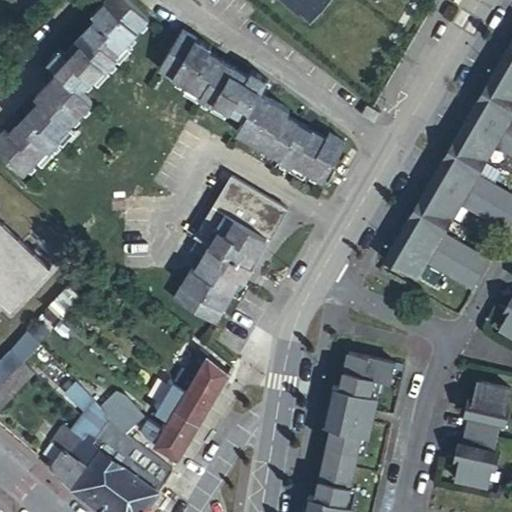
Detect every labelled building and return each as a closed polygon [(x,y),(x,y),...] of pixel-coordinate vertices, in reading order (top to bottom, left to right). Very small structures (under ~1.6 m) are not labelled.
[(13,137),(7,132),(4,128),(0,132),(0,152),(22,173),(47,146),(49,149),(59,138),(57,136),(90,102),(79,91),(103,65),(106,67),(116,56),(113,54),(147,18),(127,0),(101,0),(90,12),(95,17),(102,24),(70,57),(63,50),(59,47),(46,61),(57,71),(35,94),(40,99),(45,104),(13,137)] [(286,0),(302,14),(314,2),(323,10),(332,0),(286,0)] [(102,24),(95,17),(63,50),(70,57),(102,24)] [(208,56),(212,50),(215,45),(187,27),(164,65),(206,90),(204,93),(217,101),(219,98),(249,116),(243,127),(283,152),(282,156),(294,164),(297,161),(326,180),(349,142),(332,132),(329,136),(325,143),(285,118),(290,112),(292,108),(264,92),(272,78),(254,68),(251,74),(247,80),(208,56)] [(511,39),(499,63),(503,65),(511,49),(511,39)] [(511,49),(503,65),(499,63),(479,96),(483,99),(469,124),(464,121),(445,155),(449,157),(435,183),(430,180),(411,214),(415,216),(401,241),(397,239),(385,258),(427,282),(437,265),(470,283),(486,255),(453,236),(471,206),(504,225),(511,210),(511,191),(488,177),(505,147),(511,150),(511,49)] [(251,74),(212,50),(208,56),(247,80),(251,74)] [(479,96),(464,121),(469,124),(483,99),(479,96)] [(40,99),(7,132),(13,137),(45,104),(40,99)] [(375,122),(382,111),(371,104),(364,114),(375,122)] [(325,143),(329,136),(290,112),(285,118),(325,143)] [(178,193),(211,133),(189,121),(156,181),(178,193)] [(445,155),(430,180),(435,183),(449,157),(445,155)] [(203,270),(197,265),(192,263),(174,292),(217,319),(242,278),(246,280),(290,208),(234,172),(197,232),(204,237),(198,247),(205,252),(211,256),(203,270)] [(149,233),(155,195),(125,195),(125,269),(154,270),(149,233)] [(0,212),(0,296),(4,301),(47,258),(0,212)] [(411,214),(397,239),(401,241),(415,216),(411,214)] [(205,252),(197,265),(203,270),(211,256),(205,252)] [(48,303),(59,314),(79,294),(68,283),(48,303)] [(511,305),(501,325),(511,331),(511,305)] [(9,346),(0,355),(0,382),(1,380),(22,357),(9,346)] [(199,371),(209,355),(198,349),(188,364),(199,371)] [(396,360),(349,350),(341,385),(336,384),(333,396),(340,397),(338,408),(328,405),(325,423),(333,425),(317,495),(312,494),(309,506),(316,507),(314,511),(352,511),(354,504),(347,502),(351,484),(359,450),(363,432),(370,434),(379,394),(372,392),(375,376),(382,378),(392,380),(396,360)] [(208,402),(230,365),(209,355),(199,371),(188,364),(186,363),(177,379),(190,386),(188,390),(208,402)] [(15,391),(36,369),(22,357),(1,380),(15,391)] [(382,378),(375,376),(372,392),(379,394),(382,378)] [(511,386),(478,378),(456,476),(490,484),(498,449),(496,448),(502,420),(504,421),(511,386)] [(199,418),(208,402),(188,390),(190,386),(177,379),(160,409),(167,413),(170,409),(176,412),(179,405),(199,418)] [(1,380),(0,382),(0,407),(15,391),(1,380)] [(109,405),(89,383),(77,393),(89,409),(77,423),(104,444),(76,481),(119,511),(142,511),(173,460),(133,431),(130,428),(109,405)] [(333,396),(336,384),(333,383),(328,405),(338,408),(340,397),(333,396)] [(109,405),(130,428),(138,421),(127,410),(132,405),(121,393),(109,405)] [(138,400),(132,405),(127,410),(138,421),(148,411),(138,400)] [(180,450),(199,418),(179,405),(176,412),(170,409),(167,413),(171,415),(166,423),(152,414),(145,425),(152,430),(162,436),(161,438),(180,450)] [(48,447),(60,457),(69,446),(64,441),(77,423),(71,418),(48,447)] [(54,463),(76,481),(104,444),(77,423),(64,441),(69,446),(60,457),(54,463)] [(363,432),(359,450),(366,452),(370,434),(363,432)] [(358,486),(351,484),(347,502),(354,504),(358,486)] [(309,506),(312,494),(309,494),(304,511),(314,511),(316,507),(309,506)]
